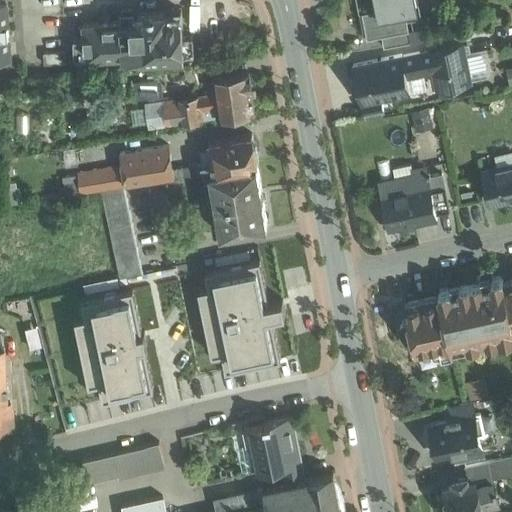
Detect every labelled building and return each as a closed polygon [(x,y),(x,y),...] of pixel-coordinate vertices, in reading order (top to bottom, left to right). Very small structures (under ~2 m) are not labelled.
[(416,0),(375,0),(377,9),(362,12),(367,38),(409,30),(404,6),(417,3),(416,0)] [(0,59),(10,58),(7,5),(0,5),(0,59)] [(137,20),(120,21),(83,24),(85,60),(123,58),(140,57),(140,58),(184,55),(181,10),(137,13),(137,20)] [(423,10),(410,10),(411,25),(424,24),(423,10)] [(462,44),(423,51),(427,69),(435,67),(439,87),(469,81),(462,44)] [(65,51),(43,53),(44,64),(66,63),(66,60),(65,51)] [(420,52),(403,56),(406,73),(423,70),(420,52)] [(402,54),(353,64),(361,103),(362,103),(381,99),(411,93),(406,73),(403,56),(402,54)] [(210,95),(176,100),(179,123),(202,120),(202,119),(217,117),(217,118),(254,112),(251,91),(249,74),(212,79),(214,89),(215,94),(210,95)] [(153,80),(139,82),(141,100),(155,97),(153,80)] [(381,99),(362,103),(364,115),(384,111),(381,99)] [(176,100),(163,101),(166,125),(179,123),(176,100)] [(414,108),(416,128),(434,126),(431,106),(414,108)] [(252,134),(209,142),(213,162),(204,164),(205,172),(257,163),(252,134)] [(169,146),(121,154),(123,166),(126,185),(174,177),(172,168),(169,146)] [(511,152),(496,156),(498,167),(511,164),(511,152)] [(194,165),(172,168),(174,177),(205,172),(204,164),(203,163),(201,163),(201,162),(193,163),(194,165)] [(267,227),(257,163),(209,171),(219,234),(267,227)] [(411,164),(393,167),(396,178),(413,175),(411,164)] [(511,164),(498,167),(482,171),(490,203),(511,198),(511,164)] [(123,166),(79,173),(81,192),(126,185),(123,166)] [(396,178),(379,182),(382,195),(430,185),(429,176),(431,176),(430,171),(413,175),(396,178)] [(81,191),(78,173),(65,175),(68,193),(81,191)] [(431,176),(429,176),(430,185),(436,212),(449,209),(442,173),(431,176)] [(144,270),(126,185),(102,190),(119,275),(144,270)] [(430,185),(382,195),(388,227),(437,217),(436,212),(430,185)] [(269,301),(260,259),(215,268),(218,285),(198,290),(212,355),(232,351),(235,368),(281,358),(272,316),(286,313),(283,299),(269,301)] [(511,278),(503,280),(503,278),(500,276),(493,278),(491,281),(492,283),(483,285),(482,280),(470,283),(484,343),(511,337),(511,278)] [(439,295),(405,302),(409,318),(403,320),(400,325),(400,330),(402,335),(407,338),(413,337),(416,353),(440,347),(441,351),(451,349),(452,350),(484,343),(470,283),(459,286),(460,290),(451,292),(451,290),(448,288),(440,290),(439,292),(439,295)] [(142,331),(133,288),(88,298),(91,315),(71,319),(85,384),(105,380),(109,397),(154,388),(145,345),(148,344),(145,330),(142,331)] [(467,379),(470,397),(490,393),(487,376),(467,379)] [(0,400),(0,429),(11,428),(9,400),(5,400),(0,400)] [(471,401),(445,408),(448,420),(474,415),(471,401)] [(448,420),(431,424),(438,456),(461,452),(462,459),(483,455),(478,434),(484,432),(480,414),(474,415),(448,420)] [(292,415),(264,421),(264,423),(242,427),(242,429),(251,427),(254,444),(259,470),(255,471),(256,472),(302,463),(302,462),(301,462),(292,417),(293,416),(292,415)] [(251,427),(242,429),(246,446),(254,444),(251,427)] [(159,442),(111,453),(116,474),(117,477),(165,466),(159,442)] [(111,453),(81,460),(86,481),(116,474),(111,453)] [(506,457),(488,461),(491,475),(509,471),(506,457)] [(488,461),(464,467),(467,477),(468,482),(476,481),(477,485),(492,481),(491,475),(488,461)] [(331,473),(263,487),(265,497),(267,511),(340,511),(333,472),(331,473)] [(476,481),(468,482),(467,477),(457,479),(459,485),(445,488),(450,511),(482,511),(482,508),(498,505),(492,481),(477,485),(476,481)] [(265,497),(263,487),(214,497),(217,510),(262,501),(261,498),(265,497)] [(164,511),(162,495),(119,504),(120,511),(164,511)] [(209,511),(267,511),(265,497),(261,498),(262,501),(209,511)]
